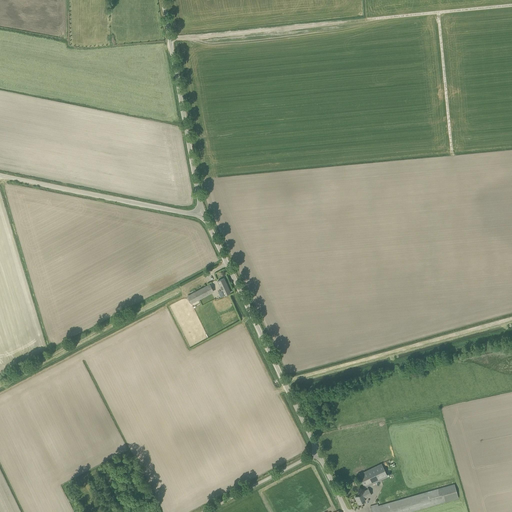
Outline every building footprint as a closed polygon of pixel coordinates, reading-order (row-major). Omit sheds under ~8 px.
[(224,295),(230,292),(224,278),(217,281),(224,295)] [(187,297),(190,303),(213,291),(210,285),(187,297)] [(387,476),(381,464),(359,474),(364,487),(387,476)] [(370,506),(371,511),(408,511),(449,501),(458,498),(454,485),(445,487),(378,506),(377,504),(370,506)] [(357,494),(358,495),(355,496),(359,504),(365,501),(364,499),(371,495),(368,488),(357,494)]
